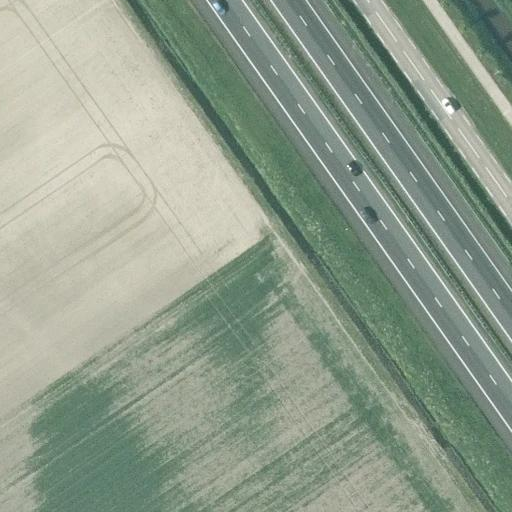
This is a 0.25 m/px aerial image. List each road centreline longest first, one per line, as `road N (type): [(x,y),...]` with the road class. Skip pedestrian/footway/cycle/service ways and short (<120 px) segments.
road 1 (motorway): [(222,0),(511,410)]
road 2 (motorway): [(511,318),(287,0)]
road 3 (tertiary): [(511,203),(367,0)]
